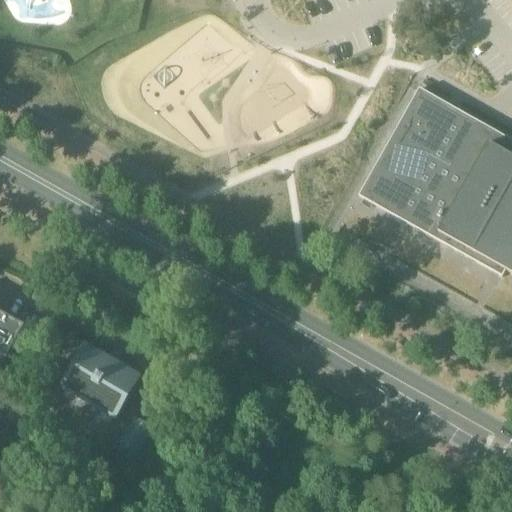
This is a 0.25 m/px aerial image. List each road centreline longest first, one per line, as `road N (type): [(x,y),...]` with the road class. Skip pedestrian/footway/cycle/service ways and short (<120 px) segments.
road 1 (tertiary): [(423,399),(0,159)]
road 2 (residential): [(0,277),(115,342),(135,342)]
